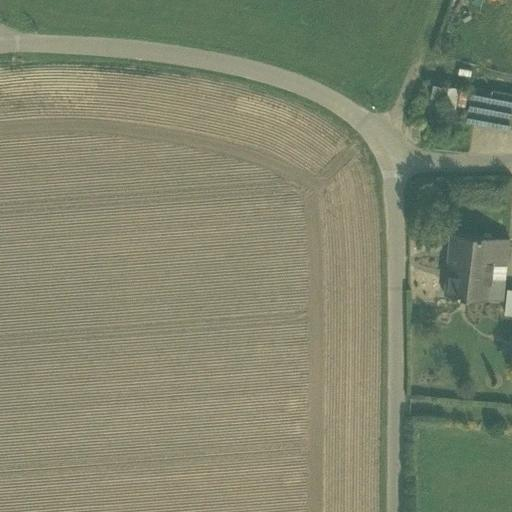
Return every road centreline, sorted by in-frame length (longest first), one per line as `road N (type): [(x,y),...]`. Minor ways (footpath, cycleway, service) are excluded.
road 1 (unclassified): [(4,42),(149,51),(298,84),(356,119),(392,153)]
road 2 (unclassified): [(392,153),(394,511)]
road 3 (track): [(392,153),(440,0)]
road 4 (unclassified): [(392,153),(436,164),(511,162)]
